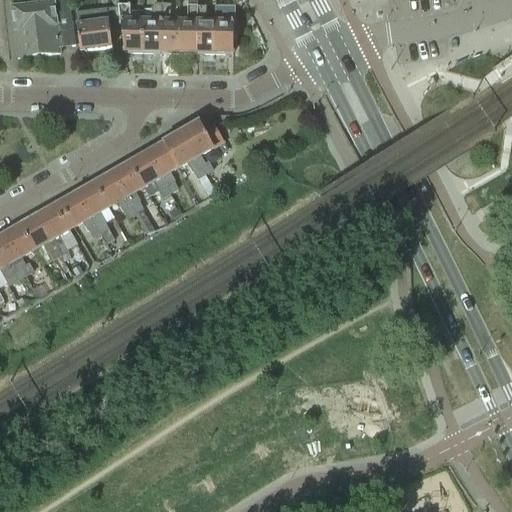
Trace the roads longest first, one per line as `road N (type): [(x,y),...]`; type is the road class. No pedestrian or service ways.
road 1 (tertiary): [(318,59),(498,424)]
road 2 (tertiary): [(511,399),(338,48)]
road 3 (residential): [(0,217),(111,148),(128,126),(134,97)]
road 4 (residential): [(298,69),(241,98),(134,97)]
road 5 (residential): [(338,48),(472,17)]
road 6 (residential): [(134,97),(0,94)]
